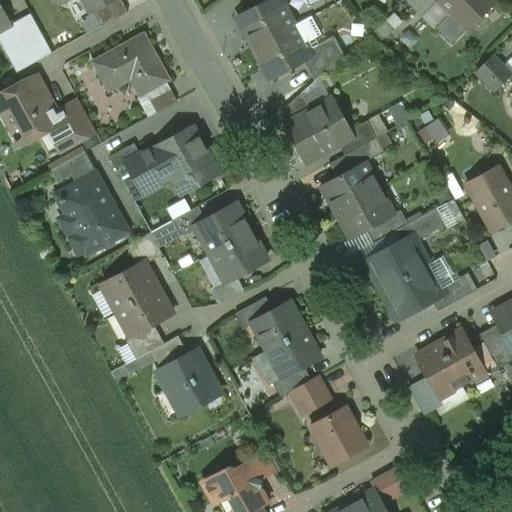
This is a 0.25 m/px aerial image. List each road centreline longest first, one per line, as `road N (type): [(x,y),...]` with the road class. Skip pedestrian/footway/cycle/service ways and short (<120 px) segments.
road 1 (residential): [(371,358),(236,120)]
road 2 (residential): [(454,511),(371,358)]
road 3 (residential): [(371,358),(505,284),(511,267)]
road 4 (residential): [(236,120),(171,0)]
road 5 (unknown): [(220,92),(109,152)]
road 6 (unknown): [(172,2),(61,58)]
